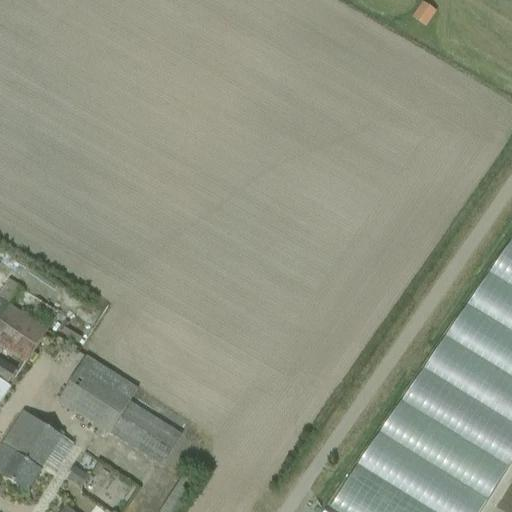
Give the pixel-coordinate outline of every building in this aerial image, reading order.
[(425,29),(436,13),(422,4),(412,20),(425,29)] [(511,242),(355,511),(504,511),(511,499),(511,242)] [(0,277),(0,348),(26,365),(58,315),(38,302),(27,318),(8,306),(18,289),(0,277)] [(58,403),(75,413),(109,435),(110,433),(163,466),(181,437),(130,404),(138,391),(102,369),(86,358),(58,403)] [(0,403),(10,389),(6,386),(16,371),(0,361),(0,403)] [(73,446),(23,413),(0,448),(0,476),(26,493),(44,466),(55,473),(73,446)] [(81,491),(89,478),(74,469),(67,482),(81,491)] [(158,511),(182,511),(201,483),(185,473),(158,511)]
